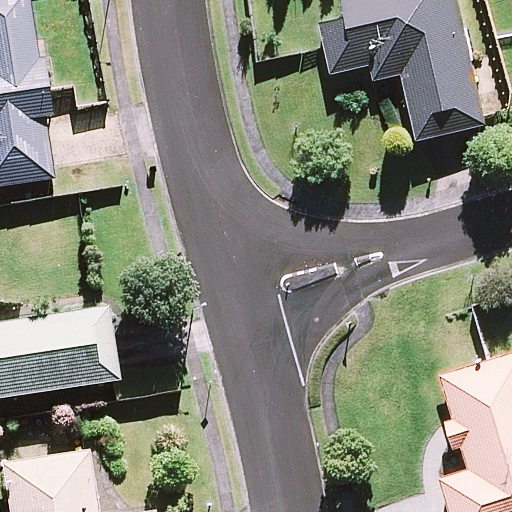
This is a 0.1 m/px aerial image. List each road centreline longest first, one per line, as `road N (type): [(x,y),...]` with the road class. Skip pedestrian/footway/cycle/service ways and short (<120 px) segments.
road 1 (residential): [(238,298),(169,0)]
road 2 (residential): [(511,219),(238,298)]
road 3 (residential): [(281,511),(238,298)]
